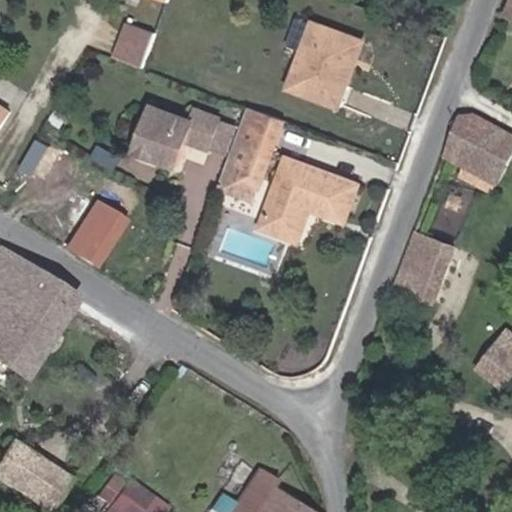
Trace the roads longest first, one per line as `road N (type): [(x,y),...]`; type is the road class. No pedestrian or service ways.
road 1 (residential): [(310,424),(361,351),(489,0)]
road 2 (unclassified): [(310,424),(0,230)]
road 3 (unknown): [(163,332),(58,504)]
